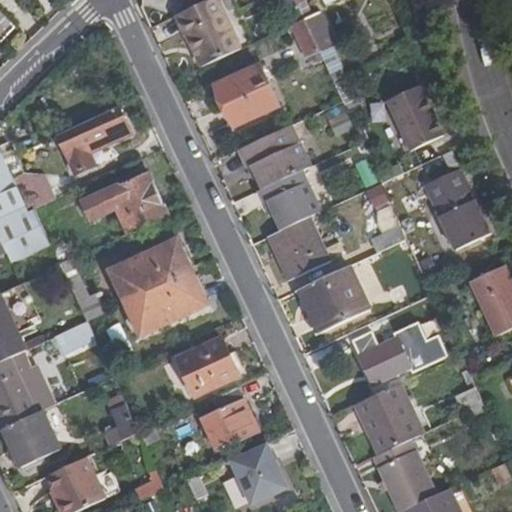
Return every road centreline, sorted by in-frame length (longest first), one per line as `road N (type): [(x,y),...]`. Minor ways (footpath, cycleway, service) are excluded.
road 1 (residential): [(354,511),(119,0)]
road 2 (tertiary): [(511,132),(473,0)]
road 3 (residential): [(0,89),(92,0)]
